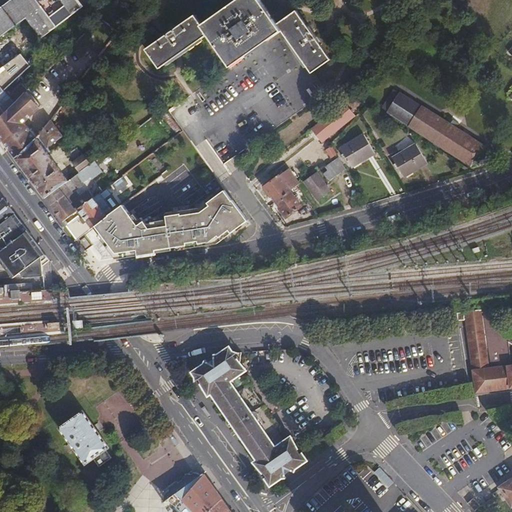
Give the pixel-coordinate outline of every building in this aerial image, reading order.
[(0,37),(27,18),(41,8),(35,0),(10,0),(0,8),(0,37)] [(65,21),(73,14),(63,0),(54,7),(64,21),(65,21)] [(73,14),(84,6),(79,0),(62,0),(63,0),(73,14)] [(215,16),(202,25),(208,35),(231,67),(282,31),(277,24),(273,18),(260,0),(237,0),(239,2),(216,18),(215,16)] [(27,18),(42,38),(56,27),(41,8),(27,18)] [(296,10),(277,24),(282,31),(312,73),(331,59),(321,45),(323,44),(308,23),(306,25),(296,10)] [(177,57),(208,35),(202,25),(195,15),(180,25),(179,23),(164,33),(158,37),(160,40),(146,49),(159,69),(177,57)] [(9,109),(27,92),(22,86),(10,97),(12,98),(5,105),(9,109)] [(382,108),(387,111),(399,93),(394,89),(382,108)] [(0,136),(16,157),(37,138),(30,131),(28,132),(21,125),(23,123),(41,107),(27,92),(5,113),(0,117),(0,136)] [(399,93),(387,111),(409,125),(473,166),(477,162),(481,165),(488,159),(483,155),(490,150),(461,131),(456,128),(460,123),(453,119),(447,115),(444,120),(399,93)] [(317,125),(313,129),(323,141),(355,116),(345,103),(337,109),(322,121),(317,125)] [(46,198),(69,181),(46,149),(64,136),(51,120),(37,138),(16,157),(46,198)] [(28,132),(30,131),(23,123),(21,125),(28,132)] [(364,134),(340,148),(352,167),(376,153),(364,134)] [(417,144),(393,158),(404,177),(428,163),(417,144)] [(332,147),(327,150),(331,158),(337,154),(332,147)] [(101,156),(70,180),(46,198),(63,222),(71,216),(94,198),(89,191),(82,196),(78,190),(85,185),(84,182),(91,177),(93,179),(109,167),(101,156)] [(342,172),(346,169),(345,168),(339,157),(333,161),(342,172)] [(330,181),(342,172),(333,161),(325,167),(327,170),(323,173),(330,181)] [(317,172),(304,182),(318,201),(331,191),(317,172)] [(273,196),(277,201),(291,191),(279,175),(263,187),(271,197),(273,196)] [(124,204),(114,212),(96,226),(106,239),(102,241),(116,259),(218,243),(248,220),(225,190),(202,207),(167,212),(168,218),(147,224),(143,218),(137,222),(124,204)] [(291,191),(277,201),(281,206),(279,208),(286,219),(303,206),(291,191)] [(66,225),(77,240),(96,226),(114,212),(100,194),(94,198),(71,216),(73,220),(66,225)] [(0,225),(16,214),(3,199),(0,201),(0,225)] [(29,271),(28,268),(26,266),(22,260),(20,258),(15,252),(33,238),(19,219),(16,214),(0,225),(0,259),(14,278),(21,273),(24,276),(29,271)] [(71,216),(63,222),(66,225),(73,220),(71,216)] [(31,265),(43,256),(46,254),(38,244),(33,238),(15,252),(20,258),(22,260),(26,266),(28,268),(31,265)] [(29,271),(24,276),(32,276),(38,276),(44,276),(43,266),(43,261),(43,256),(31,265),(28,268),(29,271)] [(474,370),(477,393),(511,387),(511,360),(509,341),(507,340),(504,338),(502,336),(499,331),(496,326),(494,320),(493,316),(493,309),(481,310),(465,310),(465,312),(474,370)] [(218,355),(238,353),(234,352),(233,352),(230,347),(218,355)] [(205,364),(202,366),(193,372),(208,397),(212,395),(228,418),(228,423),(228,424),(230,425),(232,426),(233,426),(256,459),(255,462),(267,476),(266,477),(271,485),(283,477),(287,477),(286,474),(292,470),(294,471),(296,468),(308,460),(302,452),(301,450),(299,448),(298,448),(293,439),(292,437),(291,436),(290,436),(288,437),(244,372),(246,371),(246,370),(241,363),(242,352),(238,353),(218,355),(214,355),(215,359),(210,362),(207,360),(205,364)] [(83,412),(61,428),(86,463),(95,457),(101,465),(111,458),(105,450),(108,447),(83,412)] [(202,474),(195,472),(192,475),(188,474),(183,477),(183,480),(179,482),(178,481),(169,488),(170,490),(166,493),(164,502),(168,500),(170,502),(176,507),(182,500),(205,474),(204,473),(202,474)] [(207,511),(222,498),(205,474),(182,500),(194,511),(207,511)] [(511,480),(501,488),(511,504),(511,480)] [(474,497),(468,503),(475,511),(481,505),(474,497)] [(232,511),(222,498),(207,511),(232,511)] [(194,511),(182,500),(176,507),(181,511),(194,511)]
